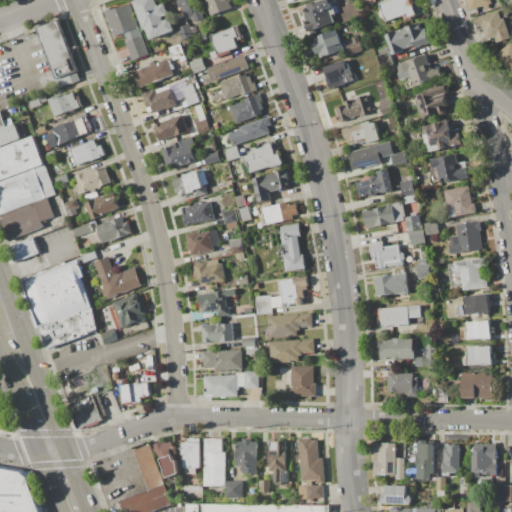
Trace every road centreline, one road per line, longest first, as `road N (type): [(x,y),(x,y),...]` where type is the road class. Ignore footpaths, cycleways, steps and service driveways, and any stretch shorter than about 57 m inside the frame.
road 1 (tertiary): [(357,511),(340,265),(297,99),(260,0)]
road 2 (residential): [(0,447),(82,448),(177,420),(511,420)]
road 3 (residential): [(177,420),(161,247),(75,0)]
road 4 (residential): [(511,288),(482,79)]
road 5 (tertiary): [(447,0),(482,79),(511,101)]
